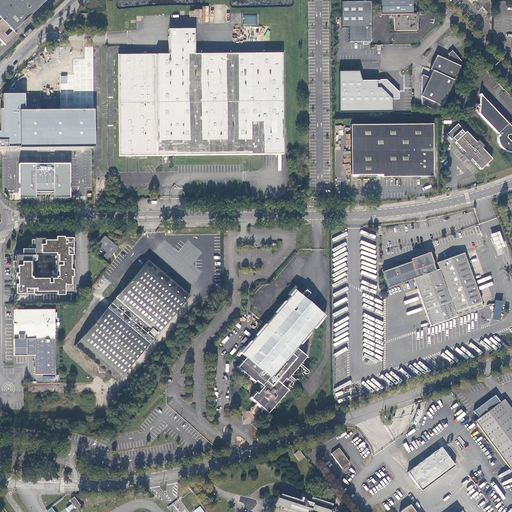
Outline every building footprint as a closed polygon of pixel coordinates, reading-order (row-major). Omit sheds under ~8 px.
[(0,21),(0,41),(5,46),(16,35),(13,32),(47,0),(0,0),(0,18),(1,20),(0,21)] [(392,17),(392,30),(417,30),(417,21),(418,21),(412,14),(411,0),(380,0),(381,13),(389,14),(389,15),(391,17),(392,17)] [(475,0),(488,13),(488,0),(475,0)] [(343,1),(342,27),(350,27),(349,41),(371,42),(372,1),(343,1)] [(257,15),(243,15),(243,25),(257,25),(257,15)] [(270,26),(249,26),(250,42),(270,41),(270,26)] [(119,54),(120,155),(283,153),(282,53),(195,54),(194,29),(169,29),(169,54),(119,54)] [(461,61),(451,49),(446,54),(447,56),(446,60),(435,55),(428,69),(431,70),(427,77),(421,74),(420,76),(421,104),(432,109),(435,102),(442,105),(460,66),(459,66),(461,63),(461,61)] [(339,113),(385,112),(395,90),(385,80),(379,80),(378,81),(367,81),(360,81),(359,81),(354,72),(338,72),(339,113)] [(0,146),(96,146),(96,108),(26,109),(26,93),(4,93),(4,108),(1,108),(2,131),(0,130),(0,146)] [(511,123),(510,124),(508,121),(482,93),(481,104),(477,108),(500,134),(499,137),(499,140),(500,143),(502,146),(504,149),(507,151),(511,152),(511,151),(511,123)] [(433,124),(351,125),(351,175),(382,175),(382,177),(433,176),(433,124)] [(473,159),(483,169),(493,160),(483,149),(485,147),(480,142),(478,143),(459,125),(448,135),(467,153),(465,155),(471,161),(473,159)] [(71,165),(21,165),(21,198),(71,198),(71,165)] [(491,234),(495,250),(505,247),(500,231),(491,234)] [(104,256),(108,259),(118,247),(105,237),(98,244),(107,252),(104,256)] [(14,255),(14,294),(72,294),(71,238),(33,239),(33,252),(28,252),(24,252),(24,251),(16,251),(16,255),(14,255)] [(377,246),(361,240),(360,266),(361,264),(361,268),(362,269),(360,273),(368,277),(370,277),(375,279),(376,278),(377,246)] [(430,254),(382,271),(388,287),(414,278),(430,326),(483,307),(464,253),(437,262),(440,268),(435,270),(430,254)] [(95,363),(117,381),(190,296),(148,260),(74,346),(93,361),(91,363),(94,365),(95,363)] [(266,325),(246,348),(243,346),(236,355),(239,357),(241,354),(246,358),(237,368),(255,382),(256,381),(263,387),(257,394),(255,393),(250,398),(268,413),(287,391),(280,384),(285,379),(286,380),(299,366),(300,364),(306,357),(296,348),(314,327),(315,328),(325,316),(305,299),(309,293),(306,290),(301,295),(295,291),(297,288),(294,285),(286,294),(290,296),(266,325)] [(501,320),(502,301),(495,300),(493,319),(501,320)] [(54,309),(12,310),(13,355),(34,355),(35,374),(54,374),(54,338),(54,309)] [(380,358),(380,350),(370,349),(370,354),(368,353),(368,358),(371,358),(371,357),(380,358)] [(511,418),(495,395),(473,411),(479,418),(475,421),(510,469),(509,469),(511,473),(511,418)] [(441,447),(408,472),(421,490),(454,465),(441,447)] [(339,448),(331,453),(342,468),(350,463),(339,448)] [(299,451),(294,454),(299,461),(304,457),(299,451)] [(278,493),(275,504),(299,511),(310,511),(312,509),(320,511),(332,511),(335,504),(327,502),(328,501),(325,500),(324,501),(302,494),(300,500),(278,493)] [(73,498),(69,501),(75,508),(79,505),(73,498)]
